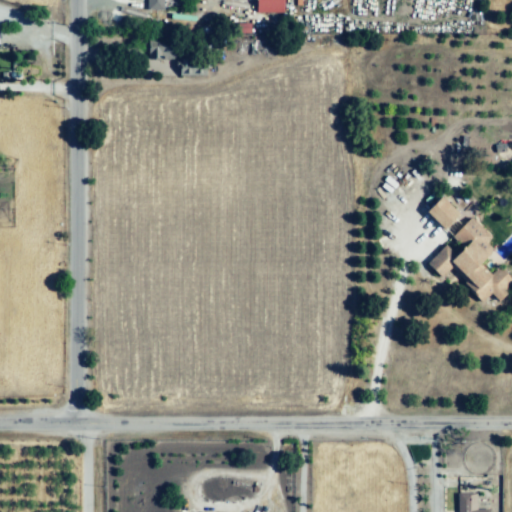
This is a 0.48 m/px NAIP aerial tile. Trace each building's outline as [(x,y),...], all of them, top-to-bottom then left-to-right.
[(168,0),(168,13),(149,13),(149,0),(168,0)] [(256,13),(256,0),(283,0),(283,13),(256,13)] [(147,42),(175,43),(175,61),(147,61),(147,42)] [(177,76),(204,76),(205,59),(178,58),(177,76)] [(250,94),(266,94),(265,190),(249,190),(250,94)] [(443,199),(465,223),(470,218),(491,241),(483,248),(491,256),(480,266),(489,276),(499,267),(511,281),(504,289),(509,294),(499,303),(492,295),(482,305),(450,270),(441,279),(426,263),(452,240),(427,214),(443,199)] [(249,201),(272,201),(274,299),(251,299),(249,201)] [(460,495),(460,511),(489,511),(489,509),(476,509),(476,495),(460,495)]
